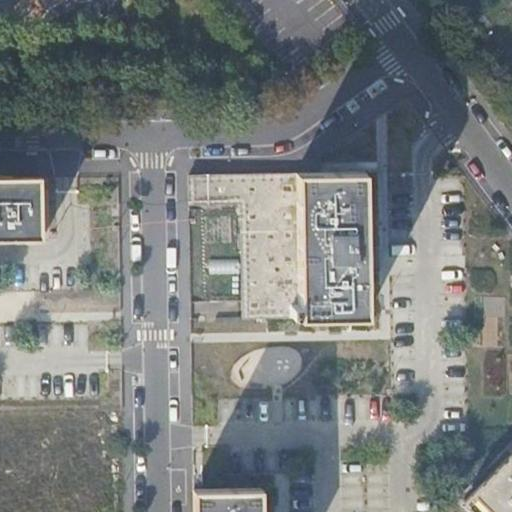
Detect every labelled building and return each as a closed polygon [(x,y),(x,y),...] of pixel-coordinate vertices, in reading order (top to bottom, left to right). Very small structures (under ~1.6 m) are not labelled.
[(296,172),(299,316),(368,314),(366,242),(365,170),(296,172)] [(244,317),(299,316),(296,172),(191,173),(191,202),(242,201),(244,317)] [(0,237),(43,237),(42,176),(6,177),(0,176),(0,237)] [(484,230),(466,230),(467,284),(484,284),(484,230)] [(511,446),(511,459),(467,505),(473,511),(511,511),(511,445),(511,446)] [(261,511),(262,487),(196,488),(195,511),(261,511)]
